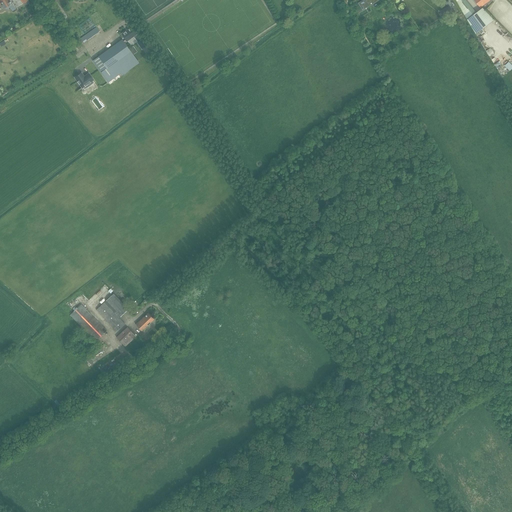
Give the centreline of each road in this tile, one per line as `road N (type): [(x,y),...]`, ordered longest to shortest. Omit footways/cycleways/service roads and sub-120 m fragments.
road 1 (unclassified): [(234,239),(261,206),(121,0)]
road 2 (track): [(0,450),(184,335),(163,314)]
